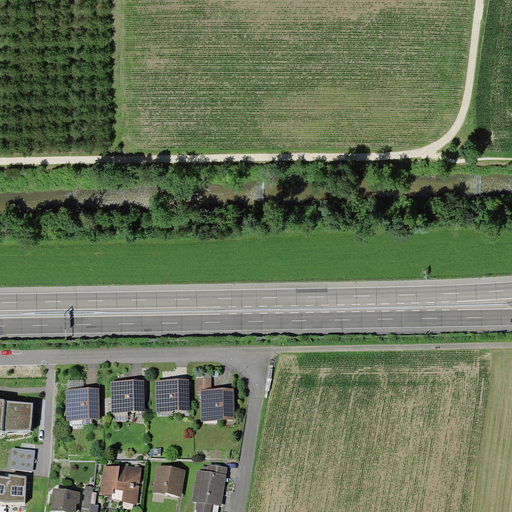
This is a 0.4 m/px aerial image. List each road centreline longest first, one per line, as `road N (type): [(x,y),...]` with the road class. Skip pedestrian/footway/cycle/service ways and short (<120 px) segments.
road 1 (track): [(0,162),(330,160),(431,149),(463,113),(479,0)]
road 2 (motorway): [(511,289),(0,302)]
road 3 (motorway): [(0,326),(511,317)]
road 4 (residential): [(240,511),(259,350),(0,360)]
